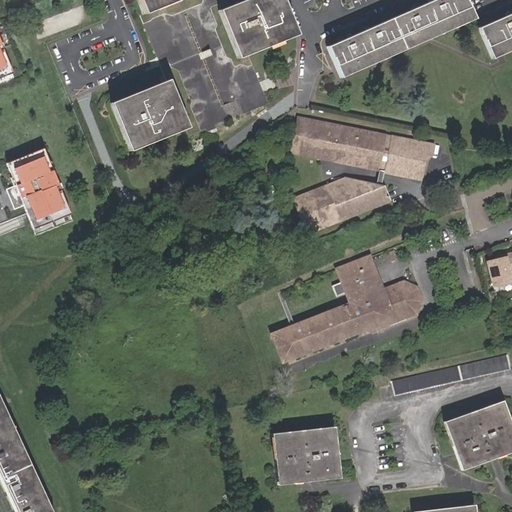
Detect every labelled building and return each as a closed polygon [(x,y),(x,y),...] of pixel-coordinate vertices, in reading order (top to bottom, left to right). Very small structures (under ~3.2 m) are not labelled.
[(139,0),(143,10),(170,0),(139,0)] [(278,0),(251,0),(221,12),(238,55),(292,34),(278,0)] [(465,0),(435,0),(326,48),(338,74),(472,16),(465,0)] [(511,13),(478,28),(490,55),(511,45),(511,13)] [(0,44),(0,78),(12,74),(0,44)] [(167,83),(114,104),(131,147),(185,126),(167,83)] [(305,89),(303,104),(310,106),(312,90),(305,89)] [(434,145),(296,118),(289,153),(333,162),(337,159),(351,162),(351,165),(420,179),(424,159),(432,155),(434,145)] [(42,147),(5,162),(33,231),(70,216),(42,147)] [(289,200),(302,234),(389,199),(383,184),(371,189),(369,183),(348,180),(344,181),(341,181),(338,181),(336,181),(334,182),(289,200)] [(507,258),(489,263),(495,286),(505,285),(511,280),(511,275),(511,274),(511,273),(511,252),(506,255),(507,258)] [(373,291),(377,290),(364,256),(360,258),(373,291)] [(408,315),(413,309),(416,301),(410,286),(399,281),(377,290),(373,291),(360,258),(334,268),(336,274),(333,275),(336,282),(339,280),(343,290),(339,291),(340,293),(342,299),(346,298),(347,302),(344,303),(270,333),(272,338),(269,340),(278,361),(283,359),(282,356),(291,352),(292,356),(300,353),(299,349),(308,346),(310,349),(317,346),(316,343),(324,340),(326,343),(335,339),(334,336),(342,333),(343,336),(351,333),(349,330),(358,326),(360,330),(367,327),(366,323),(375,320),(376,323),(383,321),(384,324),(408,315)] [(336,282),(326,286),(330,297),(340,293),(339,291),(336,282)] [(419,316),(377,329),(380,338),(422,325),(419,316)] [(511,354),(391,381),(394,396),(511,369),(511,354)] [(511,436),(500,404),(447,423),(462,467),(493,456),(511,448),(511,436)] [(0,479),(14,511),(47,511),(0,408),(0,479)] [(331,430),(274,436),(279,482),(336,475),(331,430)]
